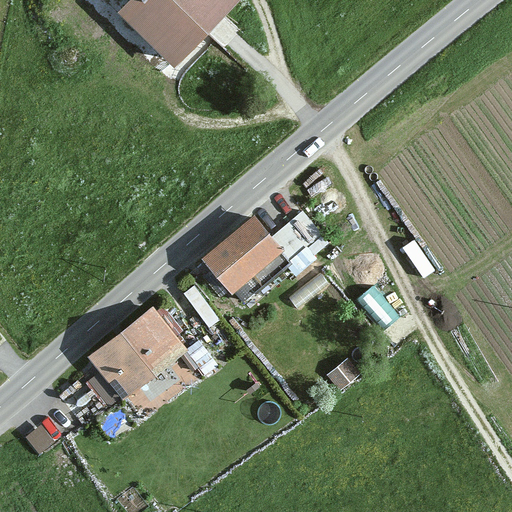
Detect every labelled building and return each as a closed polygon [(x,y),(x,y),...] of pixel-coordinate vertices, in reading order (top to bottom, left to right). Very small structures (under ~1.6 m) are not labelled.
[(107,0),(103,4),(167,67),(234,0),(107,0)] [(196,255),(225,290),(277,248),(249,213),(196,255)] [(186,352),(153,305),(86,352),(119,399),(186,352)] [(329,371),(343,388),(366,371),(352,353),(329,371)] [(42,426),(27,437),(41,454),(55,442),(42,426)]
